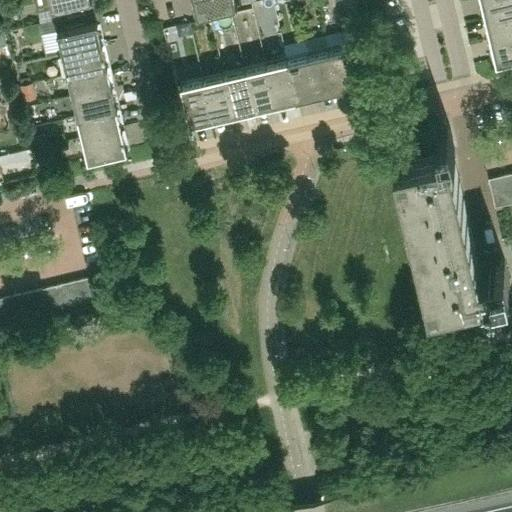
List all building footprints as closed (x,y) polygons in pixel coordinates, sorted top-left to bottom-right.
[(236,3),(235,0),(195,0),(198,12),(196,12),(197,13),(238,3),(238,2),(236,3)] [(306,0),(297,0),(299,9),(308,7),(306,0)] [(511,0),(482,0),(487,17),(485,17),(485,18),(511,11),(511,0)] [(511,11),(485,18),(486,18),(487,18),(491,38),(490,38),(491,39),(511,33),(511,11)] [(101,41),(97,22),(99,22),(98,20),(57,30),(57,31),(59,31),(63,50),(61,51),(62,52),(103,42),(103,41),(101,41)] [(511,33),(491,39),(491,40),(492,39),(496,58),(495,59),(496,60),(511,56),(511,33)] [(361,81),(351,40),(349,40),(350,42),(330,47),(330,45),(329,45),(339,86),(340,86),(339,85),(359,80),(359,82),(361,81)] [(106,62),(102,43),(104,43),(103,42),(62,52),(64,52),(68,71),(67,72),(67,73),(108,63),(108,62),(106,62)] [(339,86),(329,45),(328,45),(329,47),(309,51),(309,50),(308,50),(318,91),(319,91),(318,90),(338,85),(338,86),(339,86)] [(318,91),(308,50),(307,50),(308,52),(288,56),(288,55),(287,55),(297,96),(298,96),(297,95),(317,90),(317,91),(318,91)] [(297,96),(287,55),(286,55),(286,57),(267,61),(267,60),(266,60),(276,101),(277,101),(276,100),(296,95),(296,96),(297,96)] [(276,101),(266,60),(265,60),(265,62),(246,67),(246,65),(245,65),(255,106),(256,106),(255,105),(275,100),(275,101),(276,101)] [(111,83),(107,64),(109,64),(108,63),(67,73),(67,74),(69,73),(73,92),(72,93),(72,94),(113,84),(113,83),(111,83)] [(255,106),(245,65),(244,65),(245,67),(225,72),(225,70),(224,70),(234,111),(235,111),(235,110),(254,105),(254,106),(255,106)] [(234,111),(224,70),(223,70),(224,72),(204,77),(204,75),(203,75),(213,116),(214,116),(213,115),(233,110),(233,111),(234,111)] [(213,116),(203,75),(202,75),(203,77),(183,82),(183,80),(181,80),(182,84),(191,122),(192,121),(192,120),(212,115),(212,116),(213,116)] [(33,80),(21,83),(24,98),(37,95),(33,80)] [(117,104),(112,85),(114,85),(113,84),(72,94),(72,95),(74,94),(78,113),(77,114),(77,115),(118,105),(118,104),(117,104)] [(122,125),(117,106),(118,106),(118,105),(77,115),(79,115),(83,134),(81,135),(82,135),(123,125),(122,125)] [(25,112),(12,114),(15,129),(28,126),(25,112)] [(127,147),(122,127),(124,127),(123,125),(82,135),(82,137),(84,136),(88,156),(87,156),(87,158),(129,148),(128,146),(127,147)] [(478,285),(453,178),(449,160),(445,143),(450,141),(450,140),(395,153),(396,154),(402,153),(435,293),(429,295),(430,296),(478,285)] [(56,143),(42,147),(44,155),(59,152),(56,143)] [(511,201),(511,175),(511,171),(500,174),(506,203),(511,201)] [(506,203),(500,174),(489,177),(495,205),(504,203),(506,203)] [(509,278),(505,259),(498,261),(497,256),(491,250),(480,252),(477,261),(479,265),(478,265),(483,285),(509,278)] [(96,304),(89,276),(78,279),(85,307),(96,304)] [(85,307),(78,279),(67,281),(74,309),(85,307)] [(74,309),(67,281),(56,284),(63,312),(74,309)] [(63,312),(56,284),(45,286),(51,315),(63,312)] [(51,315),(45,286),(33,289),(40,317),(51,315)] [(40,317),(33,289),(22,291),(29,320),(40,317)] [(29,320),(22,291),(11,294),(18,322),(29,320)] [(18,322),(11,294),(0,297),(7,325),(18,322)]
